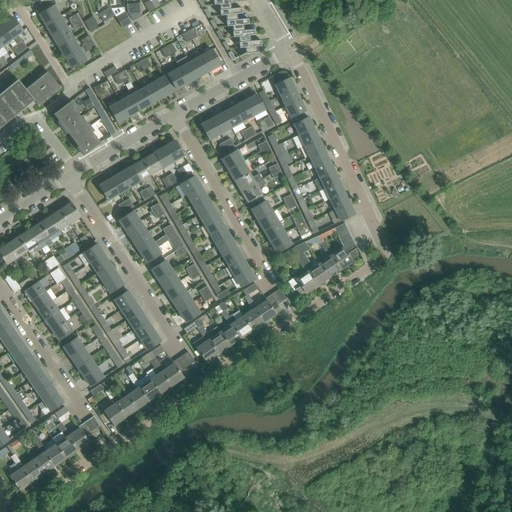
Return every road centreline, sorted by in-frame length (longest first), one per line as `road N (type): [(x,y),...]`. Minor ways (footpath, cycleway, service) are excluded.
road 1 (unclassified): [(14,511),(382,257),(384,246),(289,52)]
road 2 (residential): [(178,347),(68,177)]
road 3 (residential): [(269,280),(175,114)]
road 4 (unclassified): [(36,117),(70,92),(69,84),(13,0)]
road 5 (residential): [(81,410),(0,288)]
road 6 (residential): [(175,114),(289,52)]
